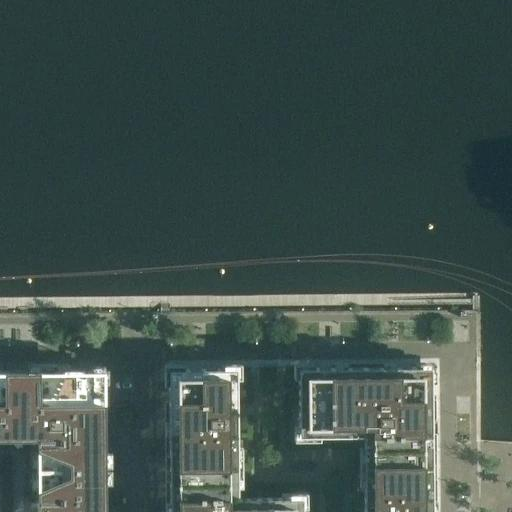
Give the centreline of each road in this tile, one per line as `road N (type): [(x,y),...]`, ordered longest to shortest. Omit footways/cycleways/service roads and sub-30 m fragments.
road 1 (residential): [(448,511),(447,351)]
road 2 (residential): [(140,355),(138,511)]
